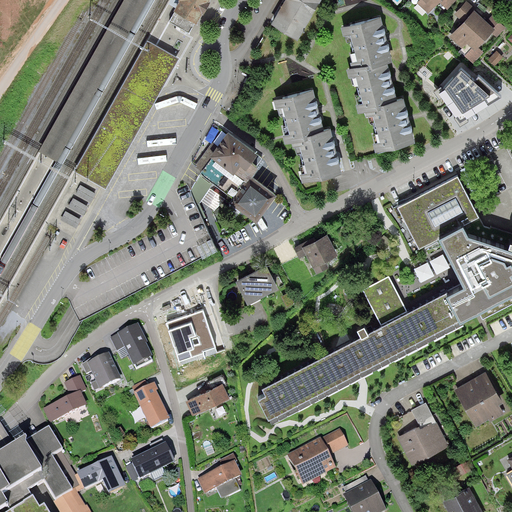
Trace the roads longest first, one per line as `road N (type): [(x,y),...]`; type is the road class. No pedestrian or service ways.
road 1 (unclassified): [(0,378),(81,259),(144,220),(218,86),(222,25),(237,0)]
road 2 (residential): [(143,306),(511,112)]
road 3 (residential): [(511,334),(397,393),(377,415),(378,452),(409,511)]
road 4 (residential): [(192,511),(167,372),(143,306)]
road 5 (residential): [(0,428),(80,345),(143,306)]
